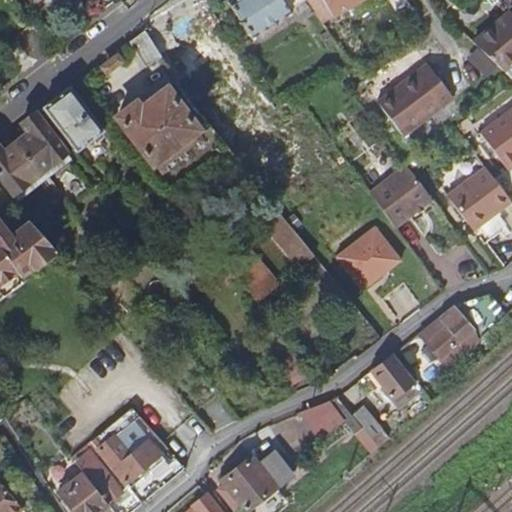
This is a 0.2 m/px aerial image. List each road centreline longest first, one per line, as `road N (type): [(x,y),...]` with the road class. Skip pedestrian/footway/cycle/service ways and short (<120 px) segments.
road 1 (residential): [(150,511),(214,445),(335,387),(456,295),(511,274)]
road 2 (residential): [(0,120),(158,0)]
